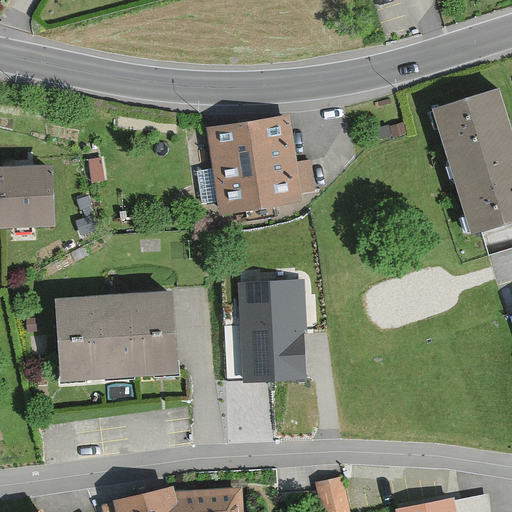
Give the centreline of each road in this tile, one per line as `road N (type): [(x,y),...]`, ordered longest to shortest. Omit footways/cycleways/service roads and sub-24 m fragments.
road 1 (secondary): [(3,55),(157,87),(236,90),(373,72),(511,29)]
road 2 (residential): [(0,484),(305,452),(511,466)]
